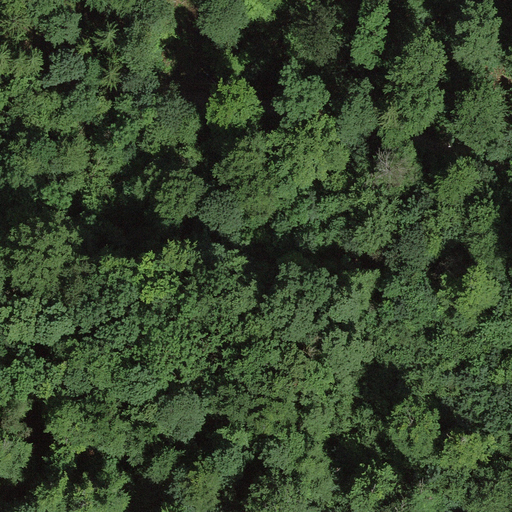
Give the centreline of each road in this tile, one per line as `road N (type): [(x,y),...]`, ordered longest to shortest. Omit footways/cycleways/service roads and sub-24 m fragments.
road 1 (track): [(511,332),(185,93)]
road 2 (track): [(185,93),(511,171)]
road 3 (track): [(185,93),(0,71)]
